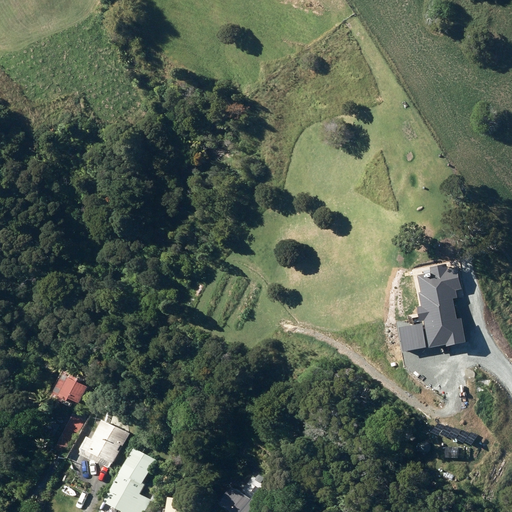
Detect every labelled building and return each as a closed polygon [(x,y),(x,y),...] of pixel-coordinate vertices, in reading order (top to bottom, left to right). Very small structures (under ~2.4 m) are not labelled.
[(65,370),(51,398),(67,407),(69,402),(83,409),(94,387),(80,380),(81,378),(65,370)] [(143,395),(136,405),(143,409),(150,400),(143,395)] [(74,412),(55,449),(67,455),(86,419),(74,412)] [(103,421),(92,441),(89,439),(84,449),(112,466),(120,452),(118,451),(121,446),(123,447),(129,436),(103,421)] [(146,484),(144,483),(154,465),(131,453),(121,473),(120,472),(104,503),(121,511),(140,511),(148,498),(141,494),(146,484)] [(229,511),(259,511),(263,508),(231,487),(219,505),(229,511)] [(193,511),(195,501),(169,497),(167,510),(164,509),(163,511),(193,511)]
